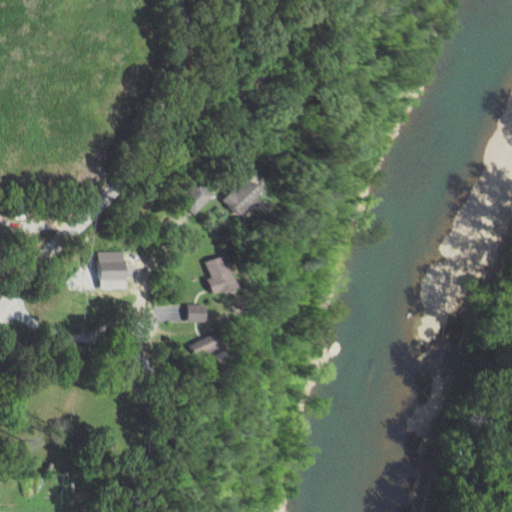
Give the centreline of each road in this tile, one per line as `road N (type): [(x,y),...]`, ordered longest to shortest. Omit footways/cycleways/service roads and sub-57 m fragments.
road 1 (residential): [(0,307),(41,251),(112,180),(154,116),(166,70),(165,0)]
road 2 (residential): [(7,297),(50,334),(115,341),(134,357),(142,398),(126,511)]
